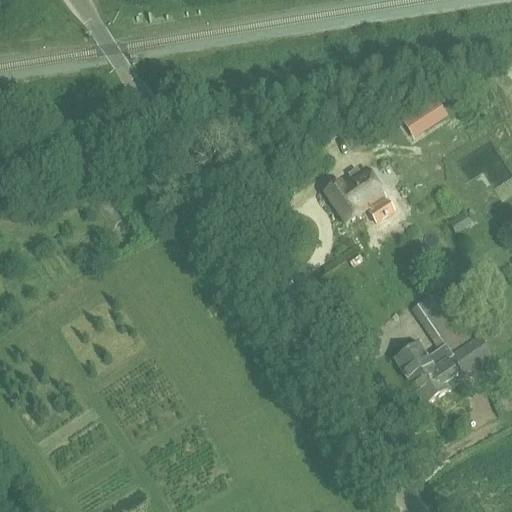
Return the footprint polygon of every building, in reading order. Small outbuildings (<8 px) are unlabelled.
[(447,119),(437,103),(417,117),(427,132),(447,119)] [(325,198),(344,228),(360,218),(360,217),(384,201),(365,170),(353,178),(354,179),(325,198)] [(446,227),(452,237),(470,227),(463,216),(446,227)] [(393,363),(408,386),(416,381),(413,376),(424,369),(436,361),(442,358),(469,341),(438,294),(411,312),(439,353),(428,360),(418,346),(393,363)] [(408,386),(424,410),(449,393),(446,389),(459,380),(448,363),(450,362),(462,380),(492,361),(478,339),(472,344),(469,341),(442,358),(436,361),(424,369),(413,376),(416,381),(408,386)] [(488,383),(493,391),(509,380),(504,372),(488,383)]
